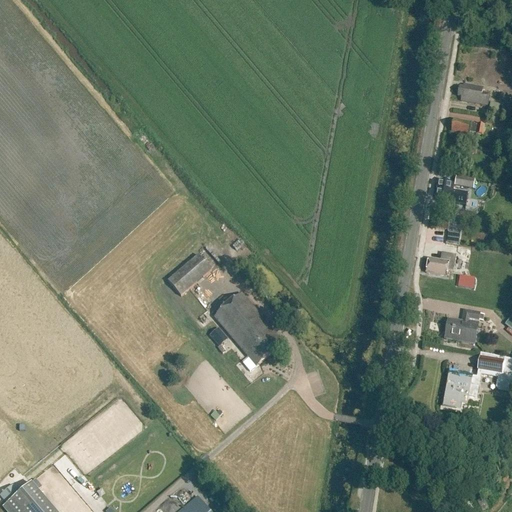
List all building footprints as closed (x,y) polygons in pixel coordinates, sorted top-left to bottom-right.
[(462,98),(461,102),(488,107),(490,95),(482,94),(483,89),(464,86),(463,89),(460,88),(458,97),(462,98)] [(490,103),(488,116),(505,118),(507,111),(502,110),(502,105),(490,103)] [(483,136),(485,126),(478,125),(477,125),(454,121),(451,134),(469,137),(470,133),(476,134),(476,135),(483,136)] [(454,187),(473,190),(475,181),(456,177),(454,187)] [(437,199),(449,201),(449,203),(466,206),(468,195),(455,193),(456,191),(452,190),(453,186),(439,183),(437,199)] [(170,279),(183,295),(211,271),(198,255),(170,279)] [(429,260),(427,273),(446,277),(447,271),(453,272),(456,257),(444,255),(442,263),(429,260)] [(468,277),(462,276),(460,287),(471,290),(472,283),(467,282),(468,277)] [(242,295),(214,318),(249,360),(256,368),(284,344),(242,295)] [(462,323),(456,322),(456,323),(448,322),(445,337),(458,339),(457,342),(475,345),(479,321),(483,322),(484,316),(480,315),(464,312),(462,323)] [(472,379),(472,380),(471,381),(470,386),(470,387),(461,385),(453,383),(451,394),(450,394),(448,396),(446,407),(461,410),(462,405),(467,406),(469,398),(477,399),(481,375),(497,378),(498,379),(496,389),(498,392),(511,394),(511,360),(481,354),(476,378),(474,378),(473,378),(472,379)] [(256,368),(249,360),(243,364),(250,373),(256,368)] [(511,428),(493,425),(491,434),(511,438),(511,431),(511,428)] [(12,485),(0,495),(0,496),(6,504),(19,493),(12,485)] [(3,508),(6,511),(53,511),(30,485),(3,508)]
